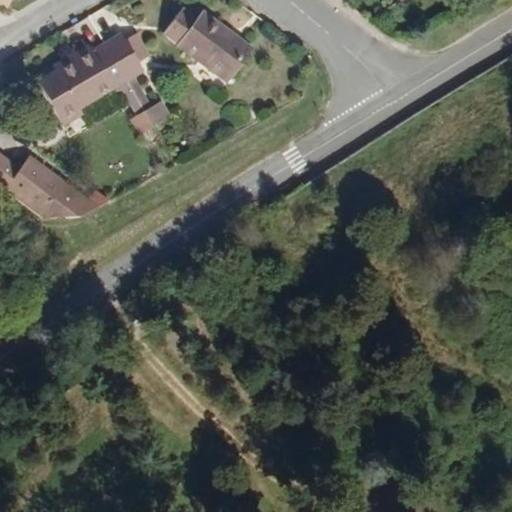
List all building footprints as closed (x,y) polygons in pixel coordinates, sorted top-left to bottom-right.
[(240,76),(264,43),(214,6),(208,12),(194,3),(176,29),(240,76)] [(145,67),(152,64),(132,31),(119,38),(137,72),(145,67)] [(92,106),(89,98),(137,72),(119,38),(102,47),(67,66),(49,75),(73,116),(92,106)] [(67,66),(102,47),(98,39),(63,57),(67,66)] [(156,106),(164,101),(145,67),(137,72),(156,106)] [(166,125),(182,117),(171,97),(164,101),(156,106),(166,125)] [(151,134),(166,125),(156,106),(141,114),(151,134)] [(67,207),(91,193),(15,145),(10,154),(0,147),(0,180),(32,203),(67,207)]
